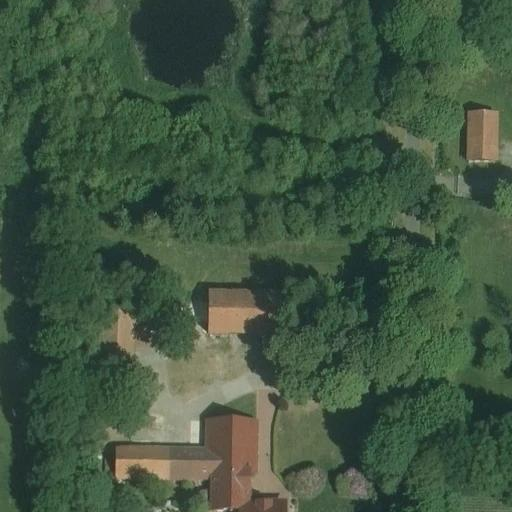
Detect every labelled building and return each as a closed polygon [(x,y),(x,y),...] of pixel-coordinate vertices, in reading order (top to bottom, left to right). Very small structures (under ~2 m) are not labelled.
[(496,110),(467,112),(470,160),(498,158),(496,110)] [(208,288),(207,332),(267,334),(269,290),(208,288)] [(209,511),(239,511),(251,504),(251,420),(210,420),(210,448),(210,475),(209,511)] [(210,475),(210,448),(120,449),(120,475),(210,475)] [(287,511),(288,503),(251,504),(239,511),(287,511)]
